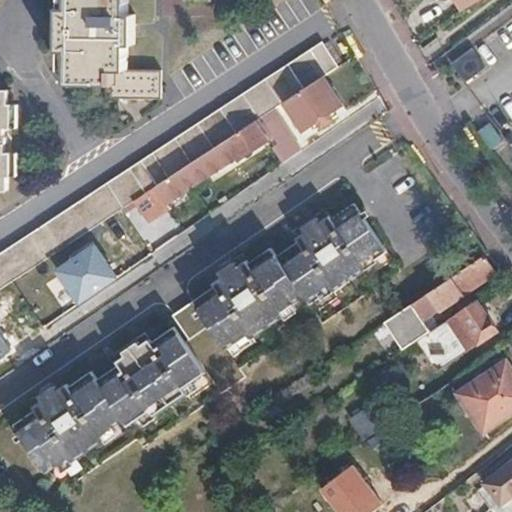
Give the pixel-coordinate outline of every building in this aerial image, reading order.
[(103,96),(161,97),(161,67),(125,66),(126,41),(136,42),(136,10),(127,10),(126,0),(67,0),(67,7),(58,7),(57,50),(67,50),(67,80),(103,80),(103,96)] [(477,0),(457,0),(462,8),(464,7),(477,0)] [(0,251),(0,287),(134,199),(265,114),(278,106),(283,102),(323,76),(338,66),(322,40),(0,251)] [(472,49),(450,64),(463,84),(486,68),(472,49)] [(342,105),(323,76),(283,102),(302,130),(342,105)] [(0,189),(7,190),(8,176),(12,176),(12,150),(4,151),(4,126),(12,126),(13,101),(7,101),(8,88),(0,87),(0,189)] [(134,199),(148,220),(168,207),(166,202),(188,188),(187,187),(197,180),(198,181),(237,155),(238,158),(271,136),(263,124),(269,120),(265,114),(134,199)] [(495,122),(483,128),(492,148),(504,142),(495,122)] [(358,264),(380,249),(351,204),(328,218),(326,215),(317,221),(314,217),(297,227),(300,232),(291,238),(293,242),(271,255),(266,248),(243,262),(241,259),(230,266),(229,263),(213,273),(216,276),(207,281),(209,285),(168,311),(184,336),(205,323),(219,346),(240,332),(242,335),(276,312),(273,309),(297,294),(302,301),(323,288),(325,291),(360,268),(358,264)] [(91,246),(56,270),(78,301),(113,276),(91,246)] [(488,267),(480,257),(412,303),(404,308),(392,316),(385,321),(403,348),(412,342),(422,334),(437,324),(430,314),(439,308),(439,309),(492,273),(488,267)] [(485,318),(473,300),(437,324),(422,334),(412,342),(420,354),(457,328),(462,334),(459,336),(469,350),(496,332),(487,317),(485,318)] [(178,388),(201,374),(171,327),(147,341),(146,339),(136,344),(135,342),(118,352),(119,356),(111,360),(113,364),(91,379),(87,371),(63,386),(62,383),(54,388),(53,385),(35,397),(36,400),(28,405),(30,408),(9,422),(39,469),(60,455),(62,457),(96,435),(94,433),(118,417),(123,425),(144,411),(146,414),(180,392),(178,388)] [(0,337),(0,355),(9,350),(0,337)] [(511,371),(505,360),(457,392),(483,433),(511,414),(511,371)] [(362,439),(394,418),(380,396),(347,418),(362,439)] [(496,511),(511,511),(511,460),(478,487),(496,511)]
